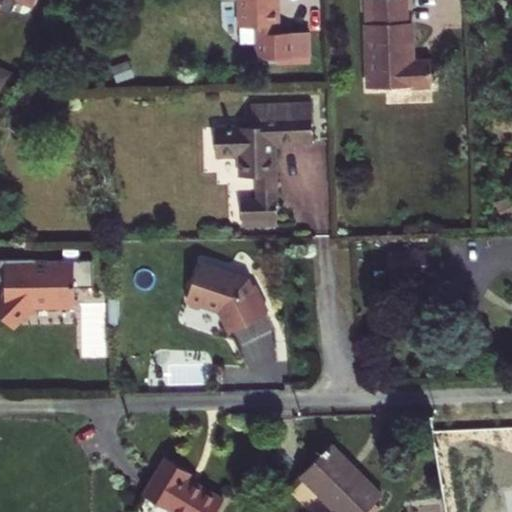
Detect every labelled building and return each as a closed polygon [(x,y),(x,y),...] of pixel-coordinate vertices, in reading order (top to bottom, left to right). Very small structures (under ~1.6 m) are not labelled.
[(0,0),(0,16),(6,4),(16,8),(19,0),(0,0)] [(250,0),(251,14),(269,14),(269,47),(286,47),(286,54),(320,54),(320,20),(289,20),(288,0),(250,0)] [(410,0),(372,0),(375,82),(435,81),(435,57),(416,57),(416,18),(410,18),(410,0)] [(256,120),(221,120),(221,146),(247,147),(247,164),(265,164),(265,192),(249,192),(249,217),(285,217),(286,137),(318,137),(318,99),(256,99),(256,120)] [(5,286),(0,290),(0,305),(11,316),(32,295),(75,296),(74,276),(93,276),(92,249),(48,249),(48,253),(36,253),(36,248),(0,248),(0,272),(5,272),(5,286)] [(237,293),(251,300),(260,322),(297,307),(296,305),(299,303),(288,276),(285,277),(282,269),(278,271),(267,266),(268,263),(236,249),(219,286),(221,291),(232,295),(237,293)] [(413,269),(450,269),(450,250),(413,250),(413,269)] [(117,289),(108,288),(107,313),(116,314),(117,289)] [(333,511),(352,511),(375,492),(325,438),(292,467),(333,511)] [(176,472),(153,455),(128,491),(127,492),(151,511),(198,511),(206,503),(172,477),(176,472)]
